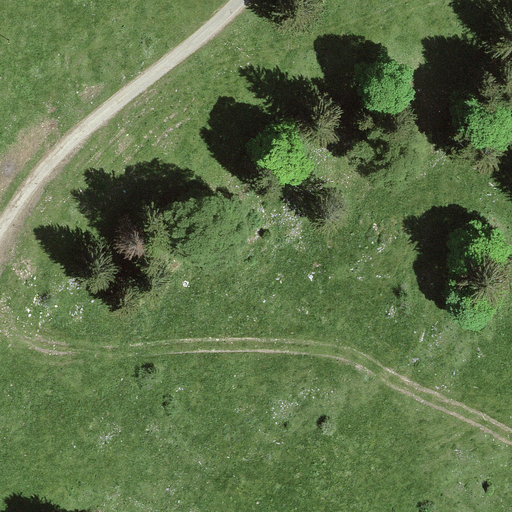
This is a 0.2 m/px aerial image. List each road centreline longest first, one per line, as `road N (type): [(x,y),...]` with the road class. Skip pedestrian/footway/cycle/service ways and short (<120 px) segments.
road 1 (track): [(0,339),(107,358),(334,358),(460,409),(511,408)]
road 2 (track): [(242,0),(81,135),(36,181),(0,239)]
